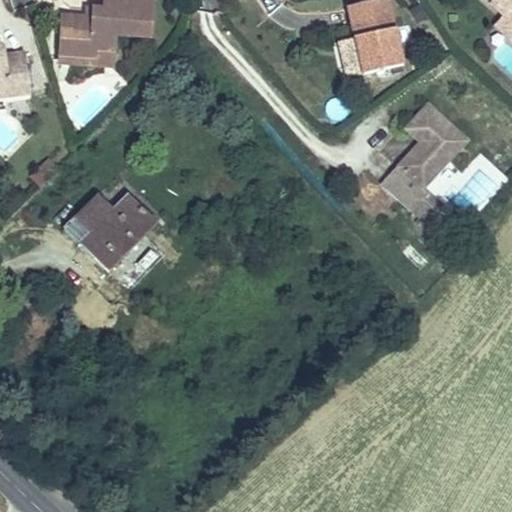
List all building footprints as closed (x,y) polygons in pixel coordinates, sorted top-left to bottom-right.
[(94,49),(113,51),(115,34),(149,36),(151,0),(106,0),(106,10),(95,9),(95,19),(87,18),(64,16),(61,55),(94,57),(94,49)] [(356,44),(362,75),(403,66),(388,0),(379,0),(347,7),(356,44)] [(511,24),(511,0),(485,0),(507,20),(511,24)] [(511,41),(511,40),(511,24),(507,20),(499,29),(511,41)] [(354,77),(362,75),(356,44),(347,46),(354,77)] [(0,97),(30,92),(24,53),(4,56),(3,49),(0,46),(0,97)] [(112,67),(113,51),(94,49),(94,57),(61,55),(60,63),(112,67)] [(411,212),(428,195),(422,190),(468,141),(428,105),(405,129),(420,143),(397,168),(381,185),(411,212)] [(441,207),(428,195),(411,212),(424,225),(441,207)] [(98,254),(94,258),(108,272),(155,224),(127,196),(84,240),(98,254)] [(79,243),(94,258),(98,254),(84,240),(79,243)]
